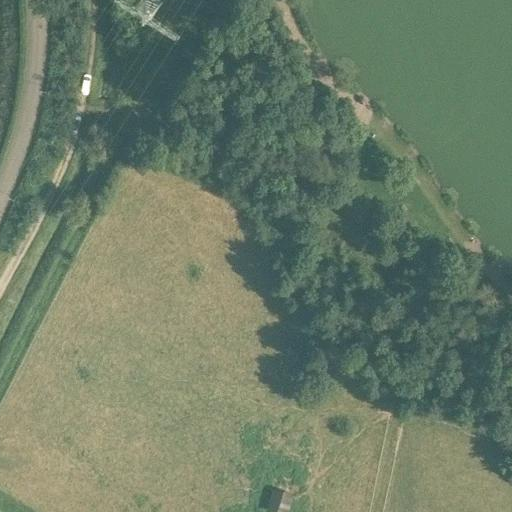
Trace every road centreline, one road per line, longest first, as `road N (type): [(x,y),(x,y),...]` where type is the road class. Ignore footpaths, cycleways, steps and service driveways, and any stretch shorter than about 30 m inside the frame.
road 1 (track): [(81,112),(64,164),(0,290)]
road 2 (tertiary): [(0,189),(25,123),(34,0)]
